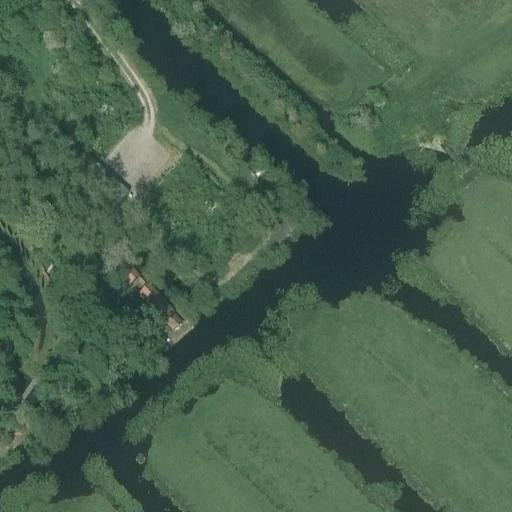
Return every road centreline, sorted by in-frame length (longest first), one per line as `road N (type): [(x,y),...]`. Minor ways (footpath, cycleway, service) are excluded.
road 1 (track): [(511,12),(401,100)]
road 2 (track): [(141,105),(68,0)]
